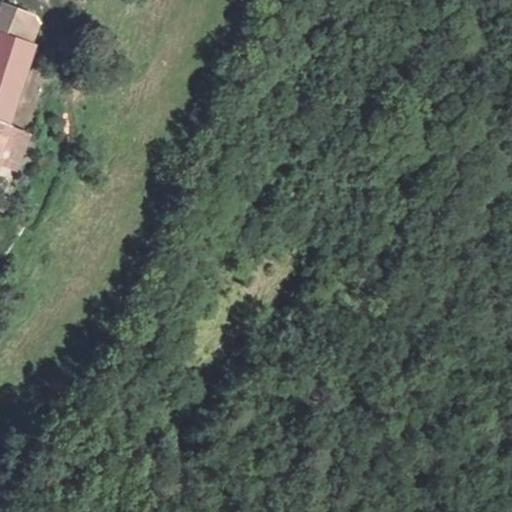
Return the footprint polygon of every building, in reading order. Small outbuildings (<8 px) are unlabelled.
[(29,19),(0,7),(0,34),(20,42),(24,32),(29,19)] [(24,32),(20,42),(28,45),(32,34),(24,32)] [(20,42),(0,34),(0,98),(14,104),(32,47),(28,45),(20,42)] [(14,104),(0,98),(0,144),(6,127),(7,125),(6,124),(14,104)] [(25,134),(6,127),(0,144),(0,160),(13,166),(25,134)]
